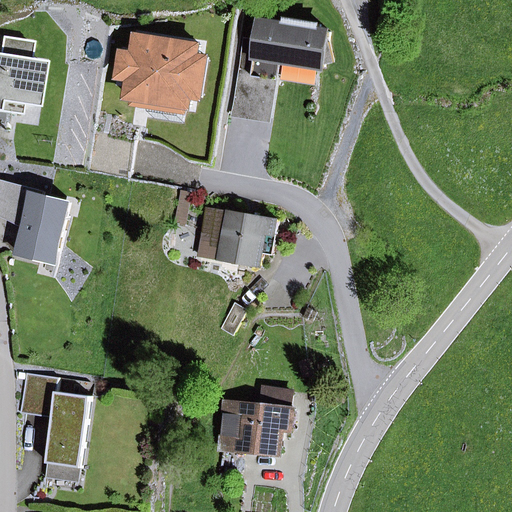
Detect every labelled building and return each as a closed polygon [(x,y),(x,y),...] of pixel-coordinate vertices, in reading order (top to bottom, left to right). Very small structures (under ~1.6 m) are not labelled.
[(245,55),(236,113),(265,117),(274,60),(283,61),(326,68),(326,66),(337,63),(331,37),(332,33),(321,31),(322,25),(288,20),(287,26),(262,22),(260,40),(257,57),(245,55)] [(187,107),(192,107),(193,97),(200,56),(202,46),(140,36),(137,54),(126,53),(122,77),(133,79),(130,98),(157,102),(187,107)] [(0,111),(21,115),(22,105),(34,107),(42,62),(29,60),(32,42),(1,37),(0,40),(0,111)] [(245,55),(257,57),(260,40),(247,38),(245,55)] [(193,97),(203,99),(210,58),(200,56),(193,97)] [(234,122),(272,128),(283,61),(274,60),(265,117),(236,113),(234,122)] [(154,119),(185,124),(187,107),(157,102),(154,119)] [(100,135),(95,167),(133,173),(138,141),(100,135)] [(0,180),(0,216),(26,229),(28,224),(30,216),(22,214),(29,188),(0,180)] [(20,254),(59,264),(74,203),(47,196),(47,193),(29,188),(22,214),(30,216),(28,224),(26,229),(24,240),(20,254)] [(210,210),(202,256),(222,260),(230,213),(210,210)] [(222,260),(263,266),(266,254),(269,234),(278,236),(280,220),(230,212),(230,213),(222,260)] [(266,254),(275,255),(278,236),(269,234),(266,254)] [(222,329),(235,336),(249,310),(236,303),(222,329)] [(28,374),(24,404),(57,409),(56,419),(49,464),(84,469),(94,397),(60,392),(62,379),(28,374)] [(296,412),(292,411),(294,393),(272,391),(270,409),(264,408),(228,404),(224,446),(240,448),(240,451),(282,455),(285,429),(294,430),(296,412)] [(22,414),(56,419),(57,409),(24,404),(22,414)] [(47,479),(82,484),(84,469),(49,464),(47,479)]
